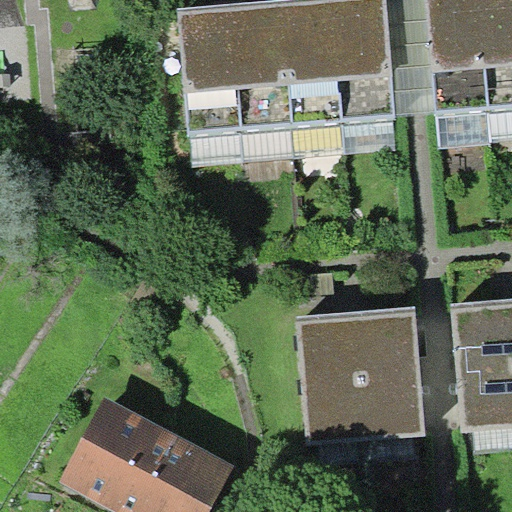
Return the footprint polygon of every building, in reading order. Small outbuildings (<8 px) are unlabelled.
[(511,0),(451,0),(417,4),(430,126),(511,117),(511,0)] [(382,3),(172,22),(183,146),(393,127),(382,3)] [(511,308),(446,313),(454,437),(511,432),(511,308)] [(409,315),(292,323),(300,448),(418,440),(409,315)] [(187,511),(213,466),(98,404),(53,488),(97,511),(187,511)]
